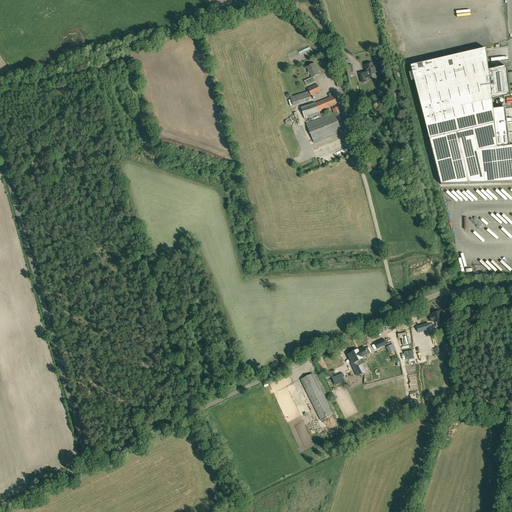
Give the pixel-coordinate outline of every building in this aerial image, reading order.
[(397,42),(391,17),(389,18),(388,13),(376,15),(377,21),(376,21),(382,45),(397,42)] [(404,40),(413,37),(407,14),(397,16),(404,40)] [(306,25),(300,30),(306,38),(313,33),(306,25)] [(511,146),(510,147),(505,109),(493,110),(492,100),(510,96),(506,67),(489,71),(486,49),(411,66),(441,185),(511,182),(511,146)] [(312,78),(314,77),(320,74),(315,63),(307,67),(312,78)] [(364,72),(359,73),(362,83),(367,81),(366,78),(372,77),(372,79),(377,78),(376,73),(374,67),(373,67),(372,63),(365,65),(366,70),(366,69),(367,71),(364,72)] [(312,78),(305,81),(307,86),(316,82),(314,77),(312,78)] [(309,91),(312,96),(321,92),(317,84),(308,89),(309,91)] [(332,110),(339,107),(334,96),(330,98),(315,103),(316,104),(318,112),(331,107),(332,110)] [(305,119),(319,114),(318,112),(316,104),(306,107),(307,108),(302,109),(305,119)] [(334,112),(337,120),(343,118),(339,107),(332,110),(334,112)] [(342,132),(337,120),(334,112),(306,124),(314,143),(342,132)] [(445,192),(454,201),(458,199),(460,202),(463,200),(464,201),(467,198),(470,201),(474,200),(475,201),(478,198),(474,199),(470,196),(468,190),(467,189),(465,191),(467,194),(462,190),(460,193),(456,189),(454,191),(452,190),(450,192),(446,189),(444,192),(445,192)] [(467,255),(465,257),(475,266),(477,264),(467,255)] [(435,322),(443,321),(441,311),(433,313),(435,322)] [(418,332),(430,329),(428,323),(417,326),(418,332)] [(398,334),(399,338),(402,338),(403,345),(409,344),(407,332),(398,334)] [(384,341),(375,345),(378,351),(387,347),(384,341)] [(364,363),(362,357),(372,353),(369,347),(365,349),(364,347),(358,350),(347,355),(352,364),(358,362),(359,365),(364,363)] [(409,360),(414,359),(413,350),(404,352),(406,360),(409,360)] [(333,382),(335,386),(346,381),(342,373),(332,378),(333,382)] [(321,421),(333,415),(313,374),(301,380),(321,421)]
